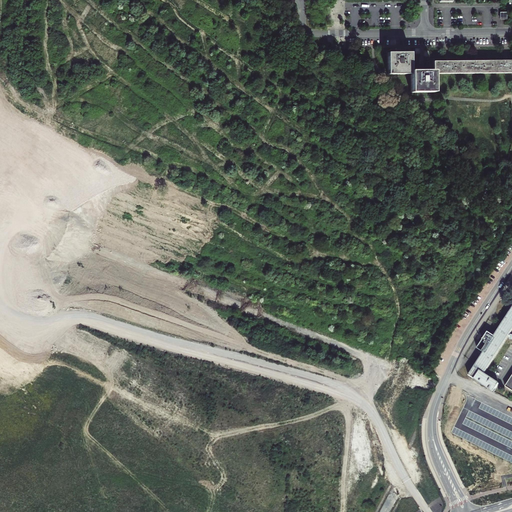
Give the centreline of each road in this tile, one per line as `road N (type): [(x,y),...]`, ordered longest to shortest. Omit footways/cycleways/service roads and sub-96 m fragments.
road 1 (track): [(426,511),(374,415),(349,394),(82,320),(55,331),(24,328),(0,306)]
road 2 (track): [(360,401),(380,371),(0,204)]
road 3 (tertiary): [(432,415),(463,339),(511,266)]
road 4 (track): [(236,307),(382,303),(385,289)]
road 5 (residential): [(300,0),(302,26),(311,33),(424,32)]
